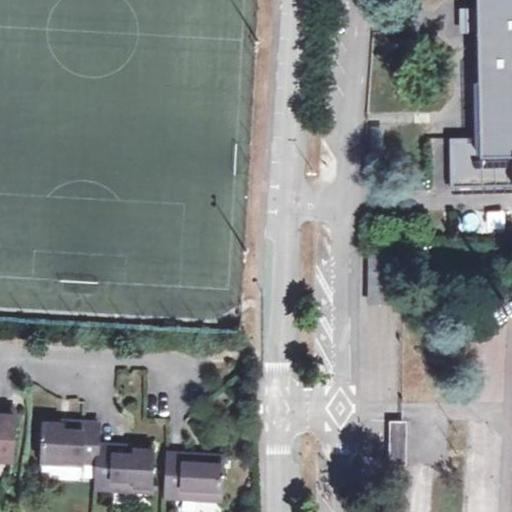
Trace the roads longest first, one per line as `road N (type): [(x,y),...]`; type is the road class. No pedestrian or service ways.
road 1 (tertiary): [(278,511),(277,347),(302,0)]
road 2 (residential): [(0,352),(204,361)]
